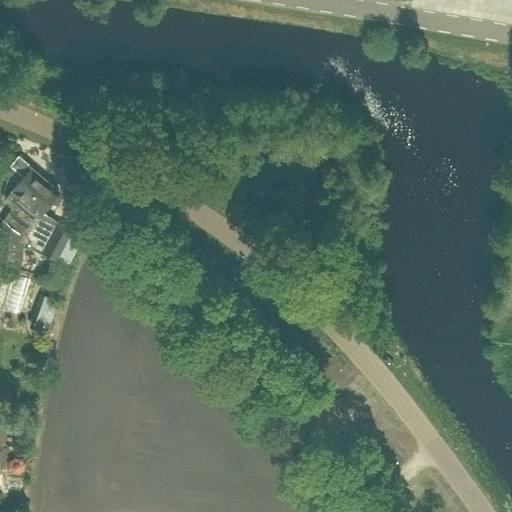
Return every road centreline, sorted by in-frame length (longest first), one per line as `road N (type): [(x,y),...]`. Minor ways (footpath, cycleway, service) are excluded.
road 1 (unclassified): [(482,511),(379,375),(227,234),(93,148),(0,105)]
road 2 (unclassified): [(511,30),(322,0)]
